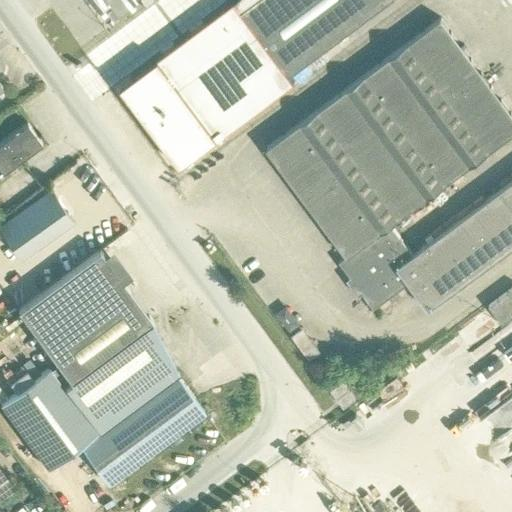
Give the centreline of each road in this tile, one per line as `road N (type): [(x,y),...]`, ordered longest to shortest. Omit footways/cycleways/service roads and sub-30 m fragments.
road 1 (residential): [(0,0),(277,378),(281,405),(267,431),(156,511)]
road 2 (unknown): [(281,392),(333,443),(367,460),(412,453),(443,437)]
road 3 (unknown): [(443,437),(443,382),(511,328)]
